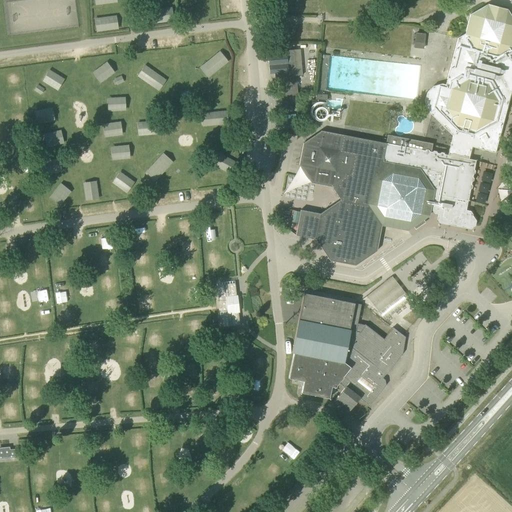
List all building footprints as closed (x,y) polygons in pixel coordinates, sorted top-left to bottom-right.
[(469,159),(472,146),(478,148),(495,153),(498,143),(500,133),(504,120),(507,107),(511,88),(511,16),(508,9),(488,4),(470,14),(465,34),(458,38),(446,85),(442,84),(433,86),(427,92),(425,101),(427,110),(438,120),(453,134),(451,146),(465,149),(452,210),(450,222),(452,221),(454,224),(457,224),(460,223),(465,223),(467,226),(470,227),(473,225),(474,221),(472,218),(473,214),(472,213),(471,211),(466,210),(468,200),(469,201),(470,200),(468,200),(469,195),(470,190),(470,189),(472,188),(472,186),(471,184),(472,182),(473,181),(474,178),(473,177),(473,174),(475,173),(475,171),(474,169),(476,162),(475,162),(476,160),(469,159)] [(171,20),(170,7),(148,10),(149,23),(171,20)] [(116,16),(93,17),(94,30),(117,29),(116,16)] [(423,48),(424,34),(416,33),(414,47),(423,48)] [(296,76),(294,49),(273,51),(273,56),(268,56),(269,64),(274,64),(275,78),(283,77),(285,96),(298,95),(297,81),(295,81),(294,76),(296,76)] [(219,50),(197,66),(206,78),(227,62),(219,50)] [(90,72),(98,83),(113,72),(105,61),(90,72)] [(143,64),(135,76),(159,91),(166,79),(143,64)] [(40,81),(56,90),(63,78),(47,69),(40,81)] [(327,100),(327,95),(322,94),(323,90),(316,89),(315,99),(327,100)] [(105,97),(105,111),(124,110),(124,96),(105,97)] [(51,107),(34,109),(35,123),(53,121),(51,107)] [(218,112),(200,112),(200,125),(218,125),(218,112)] [(100,124),(103,137),(121,134),(119,121),(100,124)] [(41,134),(45,147),(64,142),(60,129),(41,134)] [(355,153),(383,159),(386,143),(343,135),(322,131),(303,143),(299,164),(308,177),(312,183),(314,183),(332,187),(351,173),(355,153)] [(425,150),(386,143),(383,159),(429,168),(426,183),(431,184),(430,189),(436,190),(433,206),(433,208),(432,210),(435,213),(438,214),(439,213),(440,215),(439,219),(441,221),(450,222),(452,210),(465,149),(451,146),(448,154),(445,154),(444,152),(442,152),(440,153),(438,152),(437,150),(434,150),(432,151),(430,151),(429,149),(427,149),(425,150)] [(127,145),(109,146),(110,159),(128,158),(127,145)] [(208,162),(225,171),(231,159),(214,150),(208,162)] [(144,171),(155,180),(172,162),(162,152),(144,171)] [(351,173),(332,187),(340,200),(368,205),(379,222),(383,225),(408,230),(415,225),(416,227),(423,222),(422,220),(429,215),(430,207),(433,208),(433,206),(436,190),(430,189),(431,184),(426,183),(429,168),(383,159),(355,153),(351,173)] [(40,160),(42,174),(61,171),(58,157),(40,160)] [(118,171),(110,182),(125,194),(134,183),(118,171)] [(84,200),(97,198),(95,180),(82,182),(84,200)] [(59,205),(70,191),(59,183),(48,197),(59,205)] [(355,265),(377,251),(379,222),(368,205),(340,200),(320,213),(300,210),(295,235),(315,239),(330,261),(355,265)] [(145,234),(130,235),(131,245),(146,245),(145,234)] [(97,250),(108,250),(108,236),(97,236),(97,250)] [(34,259),(43,258),(43,249),(34,249),(34,259)] [(219,266),(218,257),(208,257),(209,267),(219,266)] [(133,258),(132,268),(147,268),(148,258),(133,258)] [(45,273),(45,263),(34,264),(35,274),(45,273)] [(196,263),(188,264),(190,275),(197,274),(196,263)] [(53,277),(62,276),(62,268),(52,269),(53,277)] [(136,289),(147,289),(146,279),(136,280),(136,289)] [(221,326),(240,324),(235,283),(217,285),(221,326)] [(63,289),(54,291),(55,300),(65,298),(63,289)] [(32,292),(33,299),(39,298),(39,305),(49,304),(48,291),(32,292)] [(334,402),(348,412),(356,402),(354,400),(358,396),(367,403),(371,402),(385,385),(385,380),(382,378),(385,374),(386,375),(403,353),(405,337),(393,327),(384,339),(365,324),(365,325),(357,323),(361,304),(304,293),(292,352),(293,352),(288,377),(304,380),(302,392),(329,398),(332,386),(336,387),(339,383),(345,388),(334,402)] [(138,296),(139,305),(154,303),(152,294),(138,296)] [(368,306),(386,315),(390,307),(372,298),(368,306)] [(59,318),(72,316),(71,307),(57,308),(59,318)] [(39,309),(40,321),(51,320),(51,308),(39,309)] [(0,320),(0,331),(14,329),(12,318),(0,320)] [(139,343),(140,331),(130,330),(129,342),(139,343)] [(146,346),(158,346),(158,334),(146,333),(146,346)] [(85,352),(100,352),(100,344),(85,343),(85,352)] [(126,346),(125,357),(136,358),(137,347),(126,346)] [(7,347),(7,359),(18,359),(18,347),(7,347)] [(35,365),(35,353),(25,353),(24,365),(35,365)] [(151,368),(152,357),(144,356),(143,367),(151,368)] [(18,379),(18,366),(6,366),(6,378),(18,379)] [(143,373),(144,383),(155,383),(154,372),(143,373)] [(81,379),(82,389),(92,388),(91,378),(81,379)] [(138,401),(137,392),(122,393),(123,402),(138,401)] [(2,414),(17,413),(17,402),(2,403),(2,414)] [(26,409),(26,419),(36,419),(36,410),(26,409)] [(301,420),(297,428),(309,436),(314,428),(301,420)] [(292,460),(298,452),(290,445),(283,453),(292,460)] [(0,450),(0,458),(17,457),(17,449),(10,449),(0,450)] [(274,481),(282,472),(273,463),(265,471),(274,481)] [(11,471),(13,482),(23,481),(21,469),(11,471)] [(250,483),(242,492),(254,503),(262,494),(250,483)] [(91,507),(90,496),(79,497),(80,508),(91,507)] [(105,499),(96,500),(97,510),(106,509),(105,499)] [(137,503),(138,511),(149,511),(153,511),(150,500),(137,503)]
